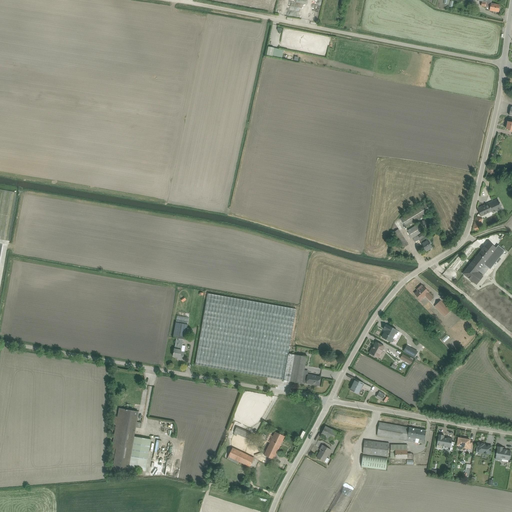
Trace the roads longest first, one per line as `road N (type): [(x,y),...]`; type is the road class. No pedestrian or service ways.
road 1 (tertiary): [(503,64),(465,236),(394,291),(329,400)]
road 2 (unclassified): [(503,64),(171,0)]
road 3 (unclassified): [(0,341),(329,400)]
road 4 (unclassified): [(329,400),(511,432)]
road 5 (tertiary): [(329,400),(271,511)]
